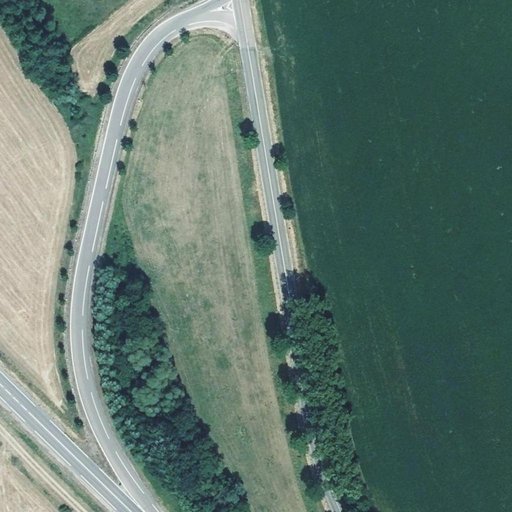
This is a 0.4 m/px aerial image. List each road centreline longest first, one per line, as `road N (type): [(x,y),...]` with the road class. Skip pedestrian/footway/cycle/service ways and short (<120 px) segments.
road 1 (primary): [(149,511),(93,418),(70,334),(126,81),(172,25),(199,15),(242,15)]
road 2 (tertiary): [(242,15),(315,430),(342,511)]
road 3 (primary): [(127,511),(0,387)]
